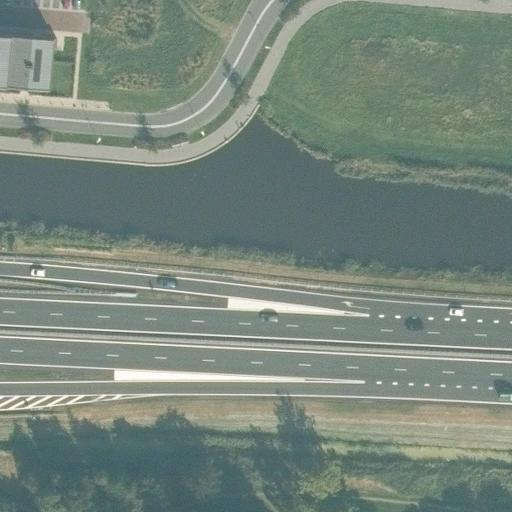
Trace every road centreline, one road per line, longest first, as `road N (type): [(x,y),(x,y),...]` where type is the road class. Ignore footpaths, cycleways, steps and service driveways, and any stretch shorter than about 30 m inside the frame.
road 1 (trunk): [(367,330),(230,291),(0,269)]
road 2 (trunk): [(0,389),(193,387),(369,368)]
road 3 (trunk): [(0,350),(369,368)]
road 4 (trunk): [(367,330),(0,313)]
road 5 (tertiary): [(271,0),(209,103),(179,122),(135,127),(0,115)]
road 6 (trunk): [(511,338),(367,330)]
road 7 (trunk): [(369,368),(511,375)]
